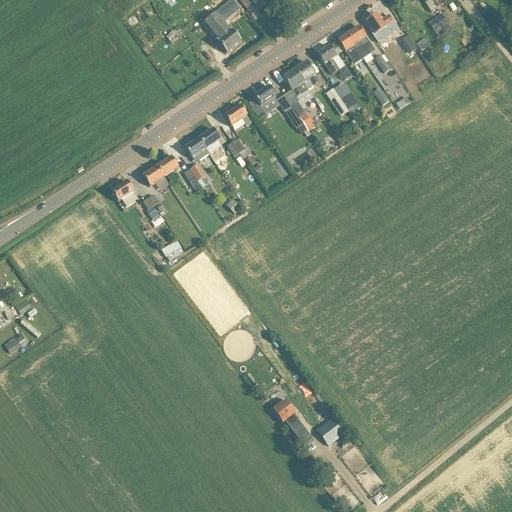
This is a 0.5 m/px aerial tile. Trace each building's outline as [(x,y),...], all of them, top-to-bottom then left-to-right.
[(239,0),(244,6),(252,16),(271,1),(270,0),(239,0)] [(430,14),(438,9),(444,5),(445,5),(445,4),(442,0),(425,0),(427,2),(424,4),(430,14)] [(224,22),(239,11),(232,1),(202,25),(226,54),(241,43),(224,22)] [(425,25),(432,36),(448,26),(441,15),(425,25)] [(391,24),(393,23),(389,16),(380,22),(376,16),(366,23),(375,36),(385,29),(392,25),(391,24)] [(360,55),(363,59),(374,51),(370,45),(359,28),(347,36),(360,55)] [(338,42),(353,65),(363,59),(360,55),(347,36),(338,42)] [(407,37),(401,41),(405,48),(412,43),(407,37)] [(421,51),(425,49),(420,42),(416,44),(421,51)] [(332,76),(339,71),(345,67),(338,56),(336,57),(330,47),(317,56),(324,66),(325,65),(332,76)] [(384,56),(381,58),(381,57),(375,60),(385,75),(390,71),(386,65),(388,63),(384,56)] [(304,84),(308,91),(319,83),(315,77),(315,76),(306,63),(294,71),(304,84)] [(294,71),(283,79),(296,99),(298,97),(308,91),(304,84),(294,71)] [(344,84),(333,90),(348,112),(350,116),(350,115),(360,109),(344,84)] [(253,98),(260,108),(276,98),(269,88),(253,98)] [(373,94),(382,107),(389,103),(379,89),(373,94)] [(341,117),(348,112),(333,90),(327,95),(333,105),(334,106),(341,117)] [(395,104),(399,111),(407,106),(402,99),(395,104)] [(307,131),(307,130),(313,126),(310,122),(308,120),(310,119),(313,117),(309,111),(304,114),(298,104),(291,108),(306,130),(307,131)] [(231,128),(232,127),(243,121),(247,126),(251,124),(240,107),(224,118),(226,121),(227,122),(231,128)] [(301,133),(306,130),(291,108),(284,113),(296,131),(298,129),(301,133)] [(199,140),(202,144),(206,150),(220,141),(213,130),(199,140)] [(192,159),(196,165),(209,155),(202,144),(199,140),(184,149),(192,160),(192,159)] [(237,140),(232,144),(239,154),(244,151),(237,140)] [(243,161),(242,160),(239,154),(232,144),(227,147),(234,158),(231,160),(235,166),(243,161)] [(157,168),(164,178),(178,169),(171,158),(157,168)] [(255,165),(250,158),(246,161),(251,167),(255,165)] [(189,170),(195,178),(197,183),(205,178),(197,165),(189,170)] [(150,188),(155,184),(164,178),(157,168),(143,177),(150,188)] [(195,178),(189,170),(183,174),(188,182),(195,178)] [(111,193),(114,197),(118,203),(120,202),(129,196),(134,193),(127,183),(111,193)] [(153,196),(148,200),(153,207),(158,204),(153,196)] [(153,207),(148,200),(142,204),(147,211),(153,207)] [(241,209),(232,200),(226,206),(235,216),(241,209)] [(158,212),(163,208),(160,203),(155,207),(158,212)] [(147,212),(152,220),(158,215),(153,208),(147,212)] [(166,258),(181,249),(177,242),(161,251),(166,258)] [(21,316),(31,309),(25,300),(15,307),(21,316)] [(24,320),(20,325),(36,339),(41,335),(24,320)] [(16,339),(5,346),(11,355),(22,348),(22,349),(28,345),(23,337),(17,341),(16,339)] [(286,401),(273,411),(283,424),(285,423),(301,446),(310,439),(293,416),(296,415),(286,401)] [(317,432),(328,447),(345,433),(334,419),(317,432)]
